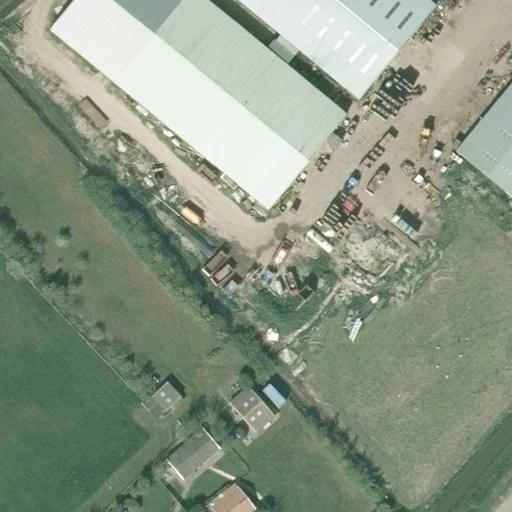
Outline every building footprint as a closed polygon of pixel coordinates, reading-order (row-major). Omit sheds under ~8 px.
[(281,37),(267,53),(203,0),(79,0),(51,34),(112,84),(267,212),(346,117),(284,66),(297,50),(281,37)] [(425,0),(235,0),(281,37),(297,50),(359,101),(435,8),(425,0)] [(511,82),(493,106),(511,121),(511,82)] [(511,121),(493,106),(455,152),(511,198),(511,121)] [(154,378),(149,383),(153,387),(158,382),(154,378)] [(157,421),(180,398),(166,383),(142,406),(157,421)] [(274,418),(247,387),(229,403),(256,434),(274,418)] [(202,429),(165,460),(182,481),(220,450),(202,429)] [(235,485),(209,506),(213,511),(253,511),(255,511),(235,485)]
